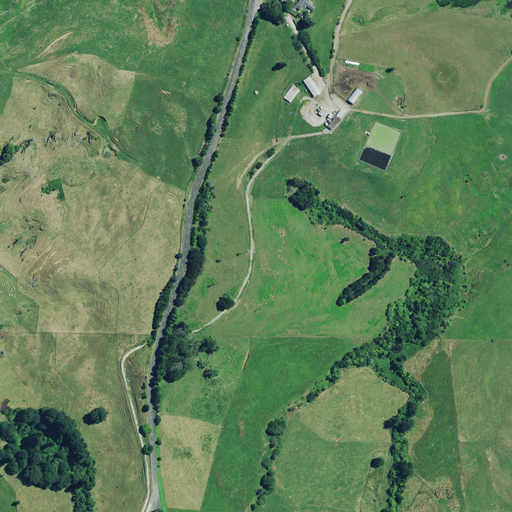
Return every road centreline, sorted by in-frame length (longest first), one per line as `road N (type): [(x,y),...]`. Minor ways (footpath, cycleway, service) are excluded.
road 1 (unclassified): [(160,511),(150,414),(157,343),(253,0)]
road 2 (track): [(161,332),(196,330),(233,303),(250,269),(247,187),(290,138),(331,131),(349,108)]
road 3 (track): [(325,88),(349,108),(398,117),(479,111),(489,82),(511,58)]
